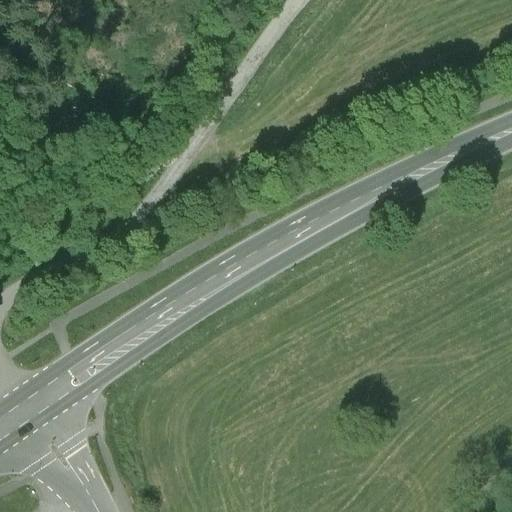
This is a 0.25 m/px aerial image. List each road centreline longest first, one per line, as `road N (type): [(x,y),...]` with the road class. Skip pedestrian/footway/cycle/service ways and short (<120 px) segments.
road 1 (primary): [(511,132),(352,205),(26,410)]
road 2 (unclassified): [(296,0),(126,229),(0,305)]
road 3 (tertiary): [(95,511),(26,410)]
